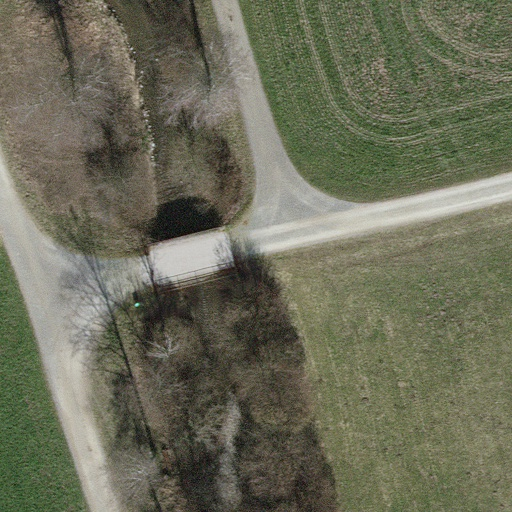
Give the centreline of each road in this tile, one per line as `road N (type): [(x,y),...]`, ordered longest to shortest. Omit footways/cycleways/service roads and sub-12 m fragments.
road 1 (track): [(0,187),(95,511)]
road 2 (track): [(511,178),(242,243)]
road 3 (track): [(283,233),(218,0)]
road 4 (track): [(36,301),(242,243)]
